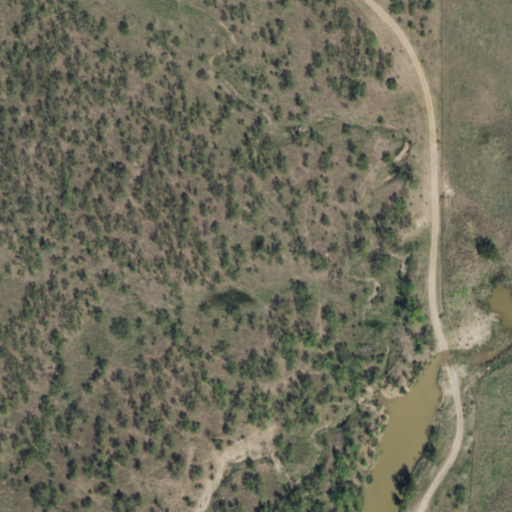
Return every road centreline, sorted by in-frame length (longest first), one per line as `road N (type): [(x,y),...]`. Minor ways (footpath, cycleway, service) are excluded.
road 1 (residential): [(442,308),(427,266),(423,92),(369,0)]
road 2 (residential): [(442,308),(463,368),(453,511)]
